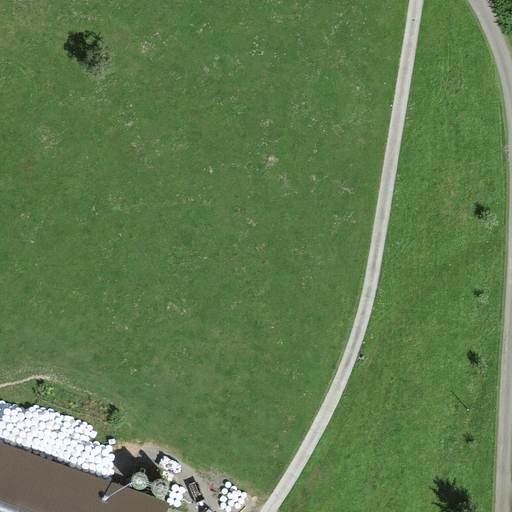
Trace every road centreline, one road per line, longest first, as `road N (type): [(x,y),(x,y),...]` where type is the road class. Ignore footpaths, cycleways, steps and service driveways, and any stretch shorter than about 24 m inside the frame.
road 1 (track): [(414,0),(372,276),(341,373),(269,511)]
road 2 (unclassified): [(499,511),(511,218)]
road 3 (unclassified): [(511,149),(504,75),(473,0)]
